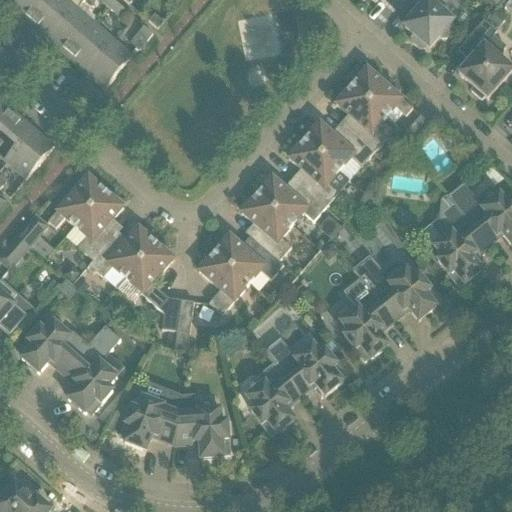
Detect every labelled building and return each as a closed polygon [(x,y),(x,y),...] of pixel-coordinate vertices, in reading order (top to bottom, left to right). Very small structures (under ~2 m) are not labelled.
[(29,27),(52,0),(19,0),(10,11),(29,27)] [(48,44),(76,11),(63,0),(52,0),(29,27),(48,44)] [(109,11),(115,4),(110,0),(102,0),(100,3),(109,11)] [(408,0),(399,10),(402,13),(411,21),(403,30),(413,38),(411,40),(411,45),(419,52),(424,51),(426,49),(428,51),(439,39),(441,41),(446,41),(452,34),(447,29),(452,24),(438,12),(448,0),(408,0)] [(484,0),(496,10),(504,0),(484,0)] [(118,18),(124,11),(115,4),(109,11),(118,18)] [(66,60),(95,27),(76,11),(48,44),(66,60)] [(496,15),(489,24),(497,31),(505,23),(496,15)] [(157,32),(163,25),(154,17),(148,23),(157,32)] [(487,102),(511,73),(499,62),(505,51),(493,39),(497,35),(484,24),(472,37),(464,46),(473,54),(476,56),(464,69),(458,77),(462,81),(473,90),(470,93),(481,103),(484,100),(487,102)] [(85,76),(113,43),(95,27),(66,60),(85,76)] [(137,35),(129,45),(138,53),(147,44),(152,37),(143,29),(137,35)] [(104,93),(132,60),(113,43),(85,76),(104,93)] [(412,111),(377,81),(366,72),(350,90),(386,121),(395,111),(405,120),(407,118),(412,111)] [(373,157),(386,142),(375,134),(386,121),(350,90),(335,107),(352,122),(344,131),(373,157)] [(0,135),(16,117),(0,102),(0,135)] [(0,160),(6,166),(35,133),(16,117),(0,135),(0,160)] [(407,133),(404,136),(414,145),(416,142),(429,127),(420,118),(407,133)] [(336,141),(330,135),(319,126),(303,144),(340,175),(351,162),(361,171),(373,157),(344,131),(336,141)] [(25,183),(54,150),(35,133),(6,166),(25,183)] [(327,211),(339,196),(329,188),(340,175),(303,144),(288,162),(305,176),(297,185),(327,211)] [(385,160),(382,164),(389,170),(396,163),(392,159),(385,160)] [(74,230),(105,195),(87,179),(47,225),(56,232),(64,222),(74,230)] [(288,195),(282,190),(272,180),(267,185),(256,198),(293,229),(304,217),(314,226),(327,211),(297,185),(288,195)] [(482,210),(460,182),(449,191),(446,187),(441,192),(444,195),(446,198),(487,249),(486,247),(501,236),(511,249),(511,248),(511,203),(511,204),(507,207),(499,197),(482,210)] [(446,199),(442,194),(437,198),(441,202),(440,203),(438,221),(448,234),(432,248),(440,258),(435,262),(443,271),(456,287),(458,289),(462,285),(464,287),(481,273),(471,260),(485,248),(486,249),(487,249),(446,198),(446,199)] [(93,264),(114,240),(118,235),(108,227),(123,210),(105,195),(74,230),(87,241),(78,252),(93,264)] [(279,266),(280,266),(292,251),(282,242),(293,229),(256,198),(241,216),(257,231),(249,240),(254,244),(279,266)] [(35,220),(17,240),(29,250),(45,264),(54,253),(38,240),(47,230),(35,220)] [(125,282),(156,246),(138,231),(123,248),(114,240),(93,264),(88,269),(103,282),(112,271),(125,282)] [(246,253),(240,248),(229,239),(224,244),(213,256),(250,288),(261,275),(271,284),(284,270),(280,266),(279,266),(254,244),(246,253)] [(0,264),(9,272),(29,250),(17,240),(0,260),(0,264)] [(159,313),(168,302),(152,288),(156,282),(173,262),(156,246),(125,282),(142,297),(141,298),(159,313)] [(329,246),(320,254),(327,263),(336,255),(329,246)] [(235,306),(250,288),(213,256),(198,274),(220,294),(208,307),(222,319),(234,305),(235,306)] [(360,270),(354,275),(355,277),(393,324),(394,324),(393,322),(407,311),(410,314),(418,324),(436,310),(434,308),(438,304),(437,302),(419,280),(414,283),(406,273),(388,287),(380,277),(379,275),(378,274),(376,273),(375,272),(373,271),(367,269),(366,268),(364,269),(362,269),(361,269),(360,270)] [(66,273),(62,277),(71,284),(78,276),(74,272),(66,273)] [(80,281),(75,286),(84,294),(89,288),(80,281)] [(357,312),(340,325),(350,338),(346,341),(362,362),(364,364),(369,361),(370,363),(388,348),(380,338),(377,335),(392,323),(393,325),(393,324),(359,282),(343,295),(353,308),(357,312)] [(66,283),(58,292),(66,299),(74,289),(66,283)] [(16,299),(13,296),(0,284),(0,329),(9,337),(26,318),(11,305),(16,299)] [(168,302),(159,313),(164,317),(161,333),(164,334),(169,334),(167,349),(174,350),(181,304),(168,302)] [(187,352),(189,337),(194,306),(181,304),(174,350),(187,352)] [(69,339),(53,325),(44,335),(40,331),(33,338),(20,353),(20,354),(19,356),(23,359),(21,361),(38,376),(50,363),(64,376),(62,377),(63,378),(88,349),(73,335),(69,339)] [(116,380),(100,366),(120,343),(105,330),(88,349),(63,378),(64,376),(79,389),(67,402),(84,417),(86,415),(90,418),(92,416),(93,416),(104,404),(112,394),(108,390),(116,380)] [(269,351),(264,356),(270,363),(273,367),(300,399),(299,398),(314,386),(316,389),(324,399),(342,385),(341,383),(345,380),(343,377),(331,361),(325,354),(320,358),(312,348),(295,361),(286,350),(275,359),(269,351)] [(300,399),(273,367),(256,380),(262,387),(246,400),(255,411),(250,414),(256,422),(269,437),(271,439),(275,436),(277,438),(295,423),(284,410),(298,398),(299,400),(300,399)] [(174,448),(182,399),(168,393),(162,409),(142,401),(137,413),(131,411),(121,438),(120,441),(125,443),(124,446),(145,454),(152,438),(174,447),(174,448)] [(196,417),(194,401),(182,399),(174,448),(175,448),(175,447),(199,445),(200,462),(223,461),(223,458),(229,458),(228,455),(229,455),(227,435),(227,428),(221,429),(220,415),(196,417)] [(0,511),(47,511),(36,501),(33,505),(27,499),(29,497),(19,488),(17,490),(14,488),(6,498),(4,496),(0,500),(0,511)]
